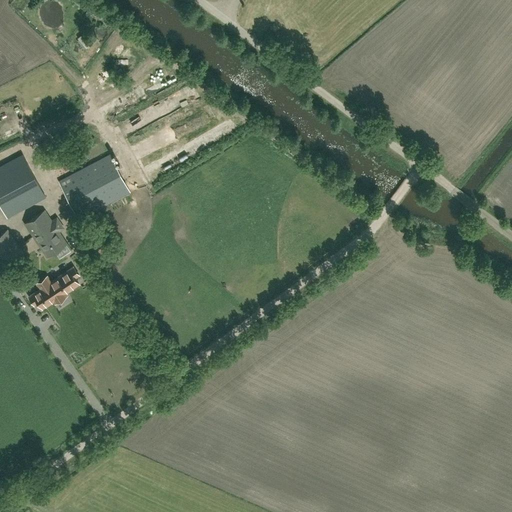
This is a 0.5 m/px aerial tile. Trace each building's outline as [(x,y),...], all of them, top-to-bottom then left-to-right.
[(0,115),(0,120),(5,119),(7,124),(13,122),(10,112),(0,115)] [(45,154),(64,189),(79,219),(131,192),(97,127),(45,154)] [(208,142),(215,139),(213,133),(206,136),(208,142)] [(48,195),(24,153),(0,165),(0,197),(9,216),(48,195)] [(68,243),(60,231),(64,228),(63,226),(56,217),(52,220),(46,210),(25,224),(48,257),(68,243)] [(8,230),(0,234),(0,254),(6,264),(23,252),(8,230)] [(42,308),(53,300),(55,303),(66,296),(65,293),(78,283),(74,277),(78,274),(73,267),(50,282),(47,276),(36,283),(40,288),(28,296),(34,304),(38,301),(42,308)]
